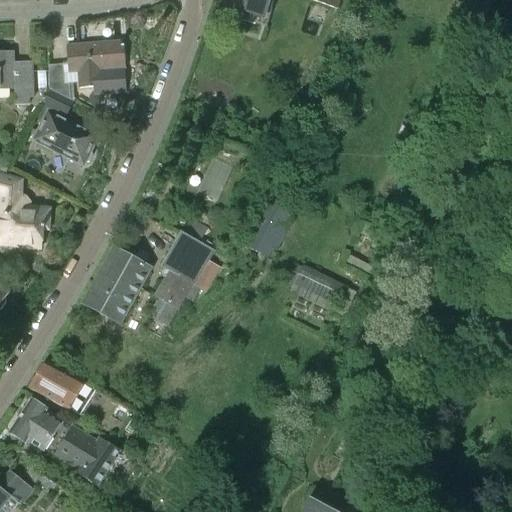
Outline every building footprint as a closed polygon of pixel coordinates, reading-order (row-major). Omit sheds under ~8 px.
[(227,0),(225,7),(262,19),(268,0),(227,0)] [(309,0),(309,1),(310,1),(337,11),(340,0),(309,0)] [(48,67),(50,90),(69,100),(68,83),(63,84),(63,74),(78,73),(79,90),(112,87),(111,71),(125,70),(123,42),(120,42),(120,43),(66,47),(67,65),(48,67)] [(28,99),(33,99),(32,64),(12,64),(12,54),(0,54),(0,90),(12,90),(13,106),(29,106),(28,99)] [(42,106),(65,118),(73,104),(49,92),(42,106)] [(46,113),(32,141),(39,144),(36,150),(51,157),(53,152),(69,159),(64,169),(76,175),(81,166),(83,166),(84,164),(88,163),(92,156),(90,153),(97,138),(65,121),(64,122),(46,113)] [(21,183),(4,178),(7,169),(0,167),(0,245),(18,246),(15,246),(40,246),(42,230),(47,230),(49,211),(27,209),(27,205),(28,205),(23,200),(20,200),(21,183)] [(271,198),(248,240),(271,253),(291,216),(284,204),(271,198)] [(444,230),(468,240),(480,212),(455,202),(444,230)] [(170,273),(155,298),(176,310),(183,298),(192,303),(199,290),(204,293),(219,268),(207,261),(212,252),(180,233),(161,266),(162,269),(170,273)] [(81,305),(120,326),(151,269),(112,248),(81,305)] [(292,291),(334,312),(346,289),(303,268),(292,291)] [(0,311),(5,304),(5,300),(9,295),(0,288),(0,311)] [(30,390),(68,412),(85,385),(47,364),(30,390)] [(8,434),(25,445),(26,442),(43,453),(62,423),(46,413),(47,411),(46,411),(49,407),(33,397),(31,401),(30,400),(8,434)] [(78,471),(75,474),(97,487),(119,452),(99,439),(96,443),(72,427),(54,456),(78,471)] [(42,469),(33,482),(46,492),(48,489),(52,492),(59,482),(42,469)] [(0,510),(10,498),(20,506),(32,491),(9,473),(0,483),(0,510)] [(296,511),(343,511),(308,490),(296,511)]
